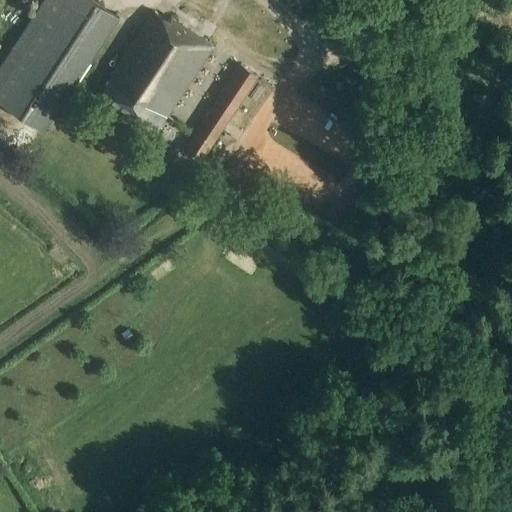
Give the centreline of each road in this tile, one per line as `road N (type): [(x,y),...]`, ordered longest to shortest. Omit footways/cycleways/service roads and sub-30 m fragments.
road 1 (track): [(406,338),(252,242),(229,206),(238,160),(315,42)]
road 2 (unclassified): [(380,0),(356,34),(328,45),(303,36),(267,0)]
road 3 (track): [(511,410),(406,338)]
